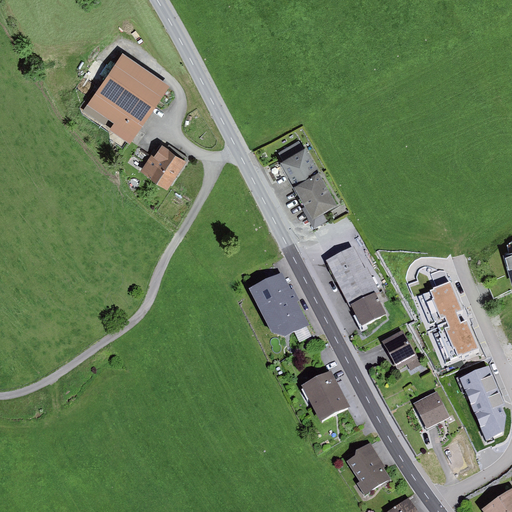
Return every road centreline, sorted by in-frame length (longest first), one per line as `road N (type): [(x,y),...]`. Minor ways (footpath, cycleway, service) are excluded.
road 1 (tertiary): [(156,0),(383,429),(435,505)]
road 2 (track): [(0,399),(66,373),(143,315),(223,158)]
road 3 (track): [(94,66),(125,47),(171,80),(180,104),(165,130)]
road 4 (residential): [(511,382),(457,257)]
